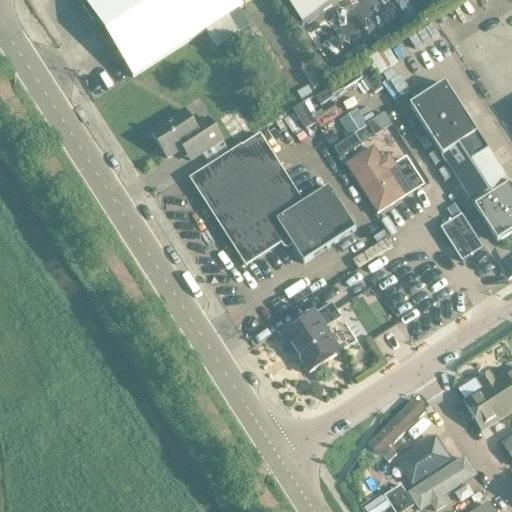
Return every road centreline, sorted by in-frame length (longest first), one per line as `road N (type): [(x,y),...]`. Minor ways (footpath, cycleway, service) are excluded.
road 1 (unclassified): [(278,460),(0,26)]
road 2 (residential): [(511,511),(417,373)]
road 3 (unclassified): [(278,460),(417,373)]
